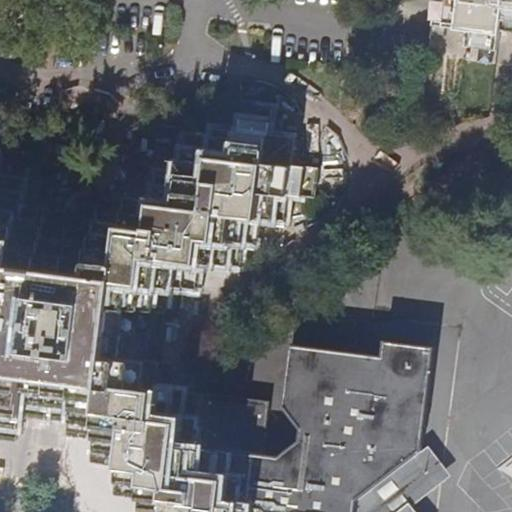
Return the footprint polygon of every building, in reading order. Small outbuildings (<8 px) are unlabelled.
[(511,0),(438,0),(436,17),(436,23),(473,28),(471,44),(502,47),(505,28),(511,29),(511,0)] [(203,477),(207,446),(210,423),(216,424),(219,395),(190,390),(175,389),(179,361),(165,359),(171,311),(184,312),(187,285),(191,258),(205,260),(244,264),(247,240),(250,215),(262,215),(290,219),(293,193),(307,194),(310,164),(297,163),(300,136),(275,133),(278,105),(243,100),(240,129),(214,126),(211,139),(185,136),(181,174),(157,172),(154,198),(125,194),(123,205),(98,202),(96,216),(21,207),(28,156),(0,151),(0,448),(18,451),(23,412),(73,420),(64,482),(48,494),(62,511),(226,511),(232,486),(203,477)] [(259,241),(262,215),(250,215),(247,240),(259,241)] [(202,287),(205,260),(191,258),(187,285),(202,287)] [(390,360),(295,348),(288,407),(309,433),(280,454),(207,446),(203,477),(232,486),(226,511),(416,511),(412,506),(455,475),(436,448),(417,461),(435,393),(439,349),(391,345),(390,360)] [(511,459),(503,468),(511,479),(511,459)]
